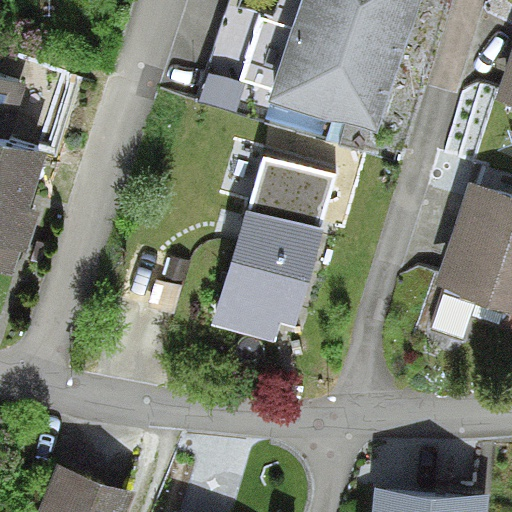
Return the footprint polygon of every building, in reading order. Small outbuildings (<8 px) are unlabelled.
[(286,0),(257,90),(377,128),(418,0),(286,0)] [(511,59),(503,90),(511,92),(511,59)] [(0,279),(13,284),(45,198),(28,192),(45,147),(0,130),(0,109),(9,84),(0,80),(0,279)] [(250,212),(247,211),(219,302),(212,325),(275,343),(281,320),(296,324),(329,230),(319,228),(334,175),(265,157),(250,212)] [(511,192),(472,180),(431,316),(463,325),(467,311),(511,324),(511,192)] [(53,459),(34,511),(116,511),(126,485),(53,459)] [(470,511),(472,488),(367,483),(365,511),(470,511)]
